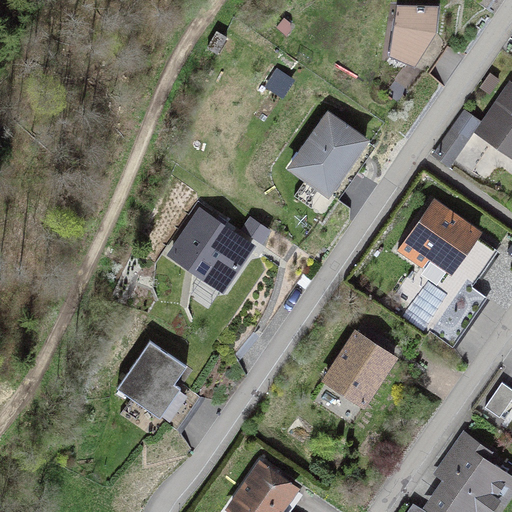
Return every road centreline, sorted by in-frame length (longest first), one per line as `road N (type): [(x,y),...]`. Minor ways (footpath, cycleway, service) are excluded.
road 1 (residential): [(511,18),(166,511)]
road 2 (track): [(0,435),(38,384),(108,255),(178,73),(223,0)]
road 3 (residential): [(386,511),(511,331)]
